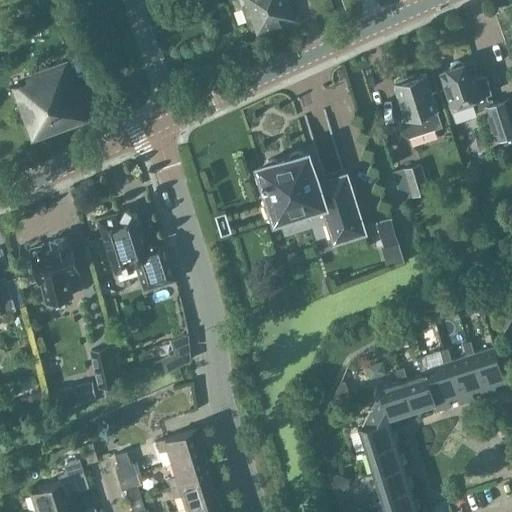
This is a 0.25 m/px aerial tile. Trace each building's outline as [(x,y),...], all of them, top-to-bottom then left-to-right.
[(240,0),(249,24),(254,23),(258,32),(295,19),(288,0),(240,0)] [(31,3),(24,5),(27,15),(34,13),(31,3)] [(89,119),(67,61),(27,76),(29,81),(14,87),(33,140),(89,119)] [(475,109),(486,105),(497,139),(511,134),(511,108),(508,98),(494,102),(492,98),(488,99),(487,94),(492,92),(487,74),(479,76),(474,61),(466,64),(465,61),(462,62),(459,61),(452,63),(451,66),(448,67),(449,69),(440,73),(451,106),(472,99),(475,109)] [(409,136),(443,126),(437,109),(438,109),(427,73),(417,76),(416,74),(411,75),(412,78),(409,79),(408,76),(398,79),(399,82),(396,83),(407,118),(404,119),(402,123),(401,127),(403,131),(406,134),(409,136)] [(264,164),(259,166),(269,199),(267,200),(265,204),(269,216),(272,218),(275,217),(276,219),(298,212),(300,213),(302,213),(303,212),(305,212),(306,211),(307,210),(308,209),(324,204),(335,240),(364,231),(346,174),(319,183),(309,150),(304,151),(302,151),(300,150),(298,150),(296,151),(293,152),(292,153),(290,154),(289,156),(278,160),(276,159),(274,158),(272,158),(270,159),(268,160),(266,161),(265,162),(264,164)] [(414,195),(429,190),(421,163),(405,168),(414,195)] [(405,168),(394,171),(402,198),(414,195),(405,168)] [(98,218),(99,220),(115,271),(115,273),(118,273),(118,272),(138,266),(145,289),(176,279),(164,239),(147,244),(138,217),(139,214),(126,207),(125,210),(101,217),(98,218)] [(379,226),(385,247),(382,248),(387,264),(403,259),(392,222),(379,226)] [(42,282),(47,302),(73,295),(68,276),(79,273),(70,238),(68,239),(67,235),(52,239),(53,243),(31,248),(34,260),(28,261),(33,281),(39,279),(40,283),(42,282)] [(0,313),(15,308),(5,278),(0,279),(0,313)] [(23,314),(15,317),(19,328),(27,326),(23,314)] [(177,351),(164,356),(169,368),(191,359),(189,334),(188,334),(173,340),(177,351)] [(463,343),(467,354),(471,353),(482,388),(481,388),(483,396),(497,391),(495,384),(505,381),(495,346),(475,352),(471,340),(463,343)] [(109,345),(92,350),(100,385),(118,380),(109,345)] [(471,353),(467,354),(452,359),(449,348),(441,350),(444,361),(448,360),(459,395),(458,396),(460,403),(475,398),(473,391),(481,388),(482,388),(471,353)] [(458,396),(459,395),(448,360),(444,361),(429,366),(425,354),(417,357),(422,374),(426,373),(435,403),(438,410),(452,405),(450,398),(458,396)] [(426,373),(422,374),(408,378),(404,366),(396,369),(400,381),(403,380),(412,410),(435,403),(426,373)] [(337,390),(348,396),(351,390),(348,382),(342,379),(337,390)] [(93,380),(78,384),(83,400),(96,394),(93,380)] [(403,380),(400,381),(380,387),(381,390),(372,408),(391,417),(412,410),(403,380)] [(348,396),(337,390),(332,401),(337,404),(345,402),(348,396)] [(43,392),(24,399),(30,417),(49,411),(43,392)] [(391,417),(372,408),(363,425),(359,427),(367,450),(398,441),(391,417)] [(169,448),(172,460),(205,450),(197,427),(156,440),(159,451),(169,448)] [(398,441),(367,450),(374,473),(405,463),(398,441)] [(116,453),(120,467),(131,464),(127,450),(116,453)] [(212,473),(205,450),(172,460),(177,474),(168,477),(171,487),(212,473)] [(59,474),(61,481),(32,490),(39,511),(42,511),(72,503),(68,490),(78,487),(79,489),(90,486),(80,456),(67,460),(65,464),(67,469),(65,473),(59,474)] [(120,467),(116,468),(120,478),(140,472),(137,462),(134,463),(131,464),(120,467)] [(412,486),(405,463),(374,473),(381,496),(412,486)] [(140,472),(120,478),(123,489),(126,487),(137,484),(140,483),(143,482),(140,472)] [(339,487),(350,484),(347,476),(340,472),(334,474),(339,487)] [(219,496),(212,473),(171,487),(174,496),(183,493),(187,506),(219,496)] [(130,500),(141,496),(137,484),(126,487),(130,500)] [(350,484),(339,487),(343,501),(349,499),(353,492),(350,484)] [(409,511),(419,509),(419,508),(412,486),(381,496),(386,511),(409,511)] [(141,496),(130,500),(134,511),(145,508),(141,496)] [(224,511),(219,496),(187,506),(188,511),(224,511)] [(97,511),(96,507),(86,510),(86,511),(74,511),(72,503),(42,511),(97,511)]
